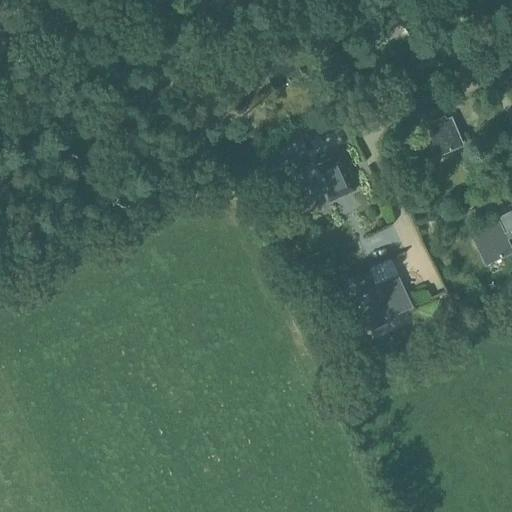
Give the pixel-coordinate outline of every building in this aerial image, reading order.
[(401,0),(368,0),(366,1),(383,33),(412,20),(401,0)] [(511,5),(503,10),(510,24),(511,22),(511,5)] [(273,89),(302,75),(288,47),(259,60),(273,89)] [(421,125),(434,157),(464,145),(452,116),(446,118),(445,115),(421,125)] [(313,167),(328,202),(355,190),(340,155),(313,167)] [(470,234),(484,265),(511,253),(511,248),(499,220),(470,234)] [(384,258),(361,266),(368,285),(391,277),(384,258)] [(399,315),(384,282),(355,294),(369,327),(399,315)]
